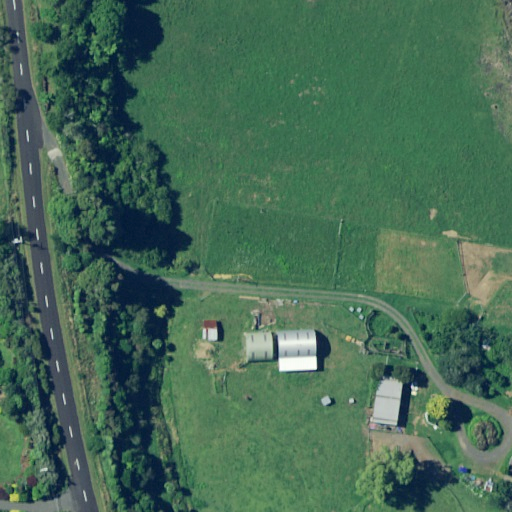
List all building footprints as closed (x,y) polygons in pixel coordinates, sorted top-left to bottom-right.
[(217,341),(218,322),(204,321),(203,341),(217,341)] [(316,358),(316,332),(278,333),(278,359),(316,358)] [(217,363),(217,348),(202,349),(202,364),(217,363)] [(402,379),(378,376),(372,423),(396,427),(402,379)] [(511,452),(510,452),(502,475),(511,478),(511,452)]
